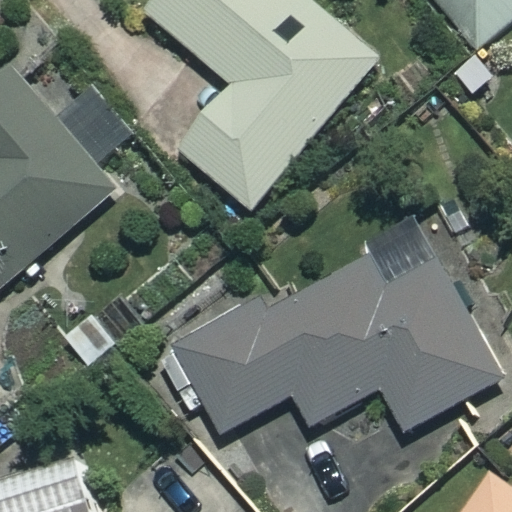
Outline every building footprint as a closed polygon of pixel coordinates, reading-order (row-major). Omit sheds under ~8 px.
[(383,63),(306,0),(162,0),(149,16),(238,90),(184,154),(257,215),(383,63)] [(511,0),(433,0),(476,54),(511,25),(511,0)] [(0,298),(121,201),(19,75),(0,90),(0,298)] [(389,292),(373,260),(184,353),(225,437),(298,402),(312,431),(387,394),(407,435),(505,387),(445,264),(389,292)] [(92,511),(75,461),(0,486),(0,511),(92,511)] [(511,511),(511,491),(494,479),(471,511),(511,511)]
